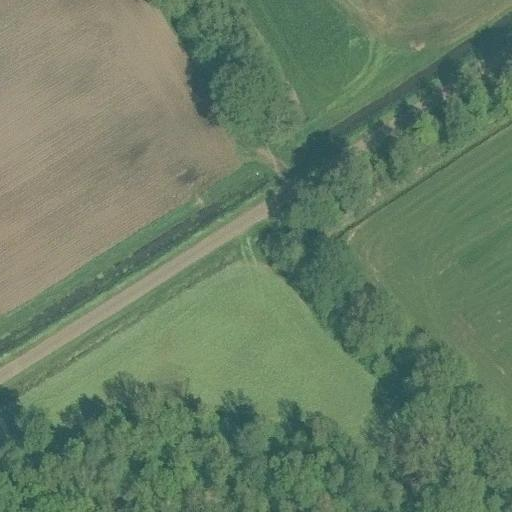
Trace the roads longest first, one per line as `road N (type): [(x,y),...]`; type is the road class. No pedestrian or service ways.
road 1 (unclassified): [(0,378),(511,51)]
road 2 (track): [(468,511),(462,467),(435,411),(353,328),(270,207)]
road 3 (track): [(295,190),(186,0)]
